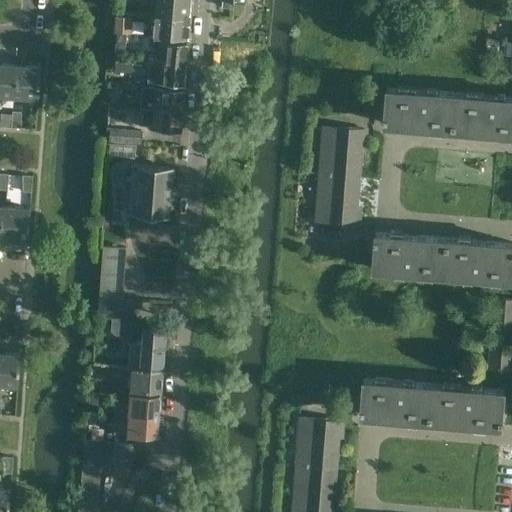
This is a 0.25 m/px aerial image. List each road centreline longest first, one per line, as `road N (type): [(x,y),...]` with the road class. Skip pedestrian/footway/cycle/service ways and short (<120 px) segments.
road 1 (residential): [(165,511),(205,0)]
road 2 (residential): [(511,229),(386,218),(393,138),(511,148)]
road 3 (residential): [(364,511),(370,427),(511,437)]
